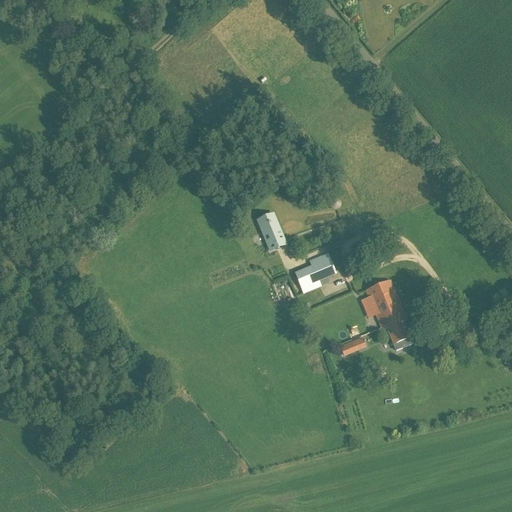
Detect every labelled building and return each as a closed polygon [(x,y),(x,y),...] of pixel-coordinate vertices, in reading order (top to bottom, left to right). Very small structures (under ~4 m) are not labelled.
[(56,19),(46,11),(41,17),(51,25),(56,19)] [(335,209),(344,206),(342,200),(333,204),(335,209)] [(274,213),(257,220),(257,221),(270,251),(270,253),(287,246),(274,213)] [(257,241),(261,250),(268,248),(264,239),(257,241)] [(331,262),(328,254),(327,254),(309,262),(311,266),(313,269),(331,262)] [(300,287),(303,294),(304,294),(322,286),(320,281),(319,279),(300,287)] [(397,333),(405,329),(402,323),(405,321),(404,319),(406,319),(390,282),(366,293),(382,331),(387,329),(388,334),(396,331),(397,333)] [(286,299),(297,296),(294,285),(283,289),(286,299)] [(396,331),(388,334),(396,352),(412,345),(405,329),(397,333),(396,331)] [(370,345),(386,340),(384,333),(367,338),(370,345)] [(344,357),(359,351),(354,341),(340,347),(344,357)] [(373,364),(372,378),(380,379),(382,365),(373,364)]
